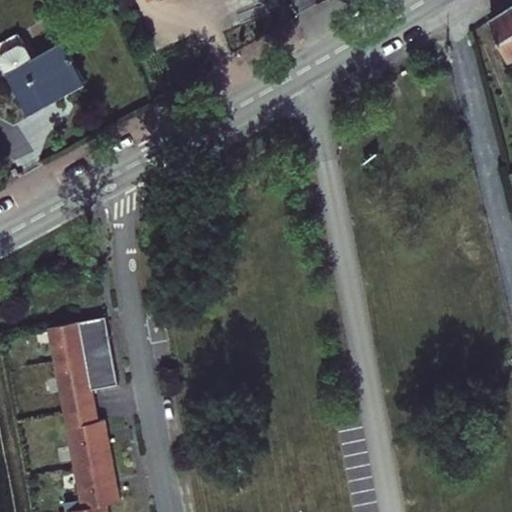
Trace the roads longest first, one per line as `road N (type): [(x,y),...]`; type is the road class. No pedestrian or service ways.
road 1 (residential): [(127,168),(127,271),(171,511)]
road 2 (secondary): [(127,168),(426,0)]
road 3 (secondary): [(0,238),(127,168)]
